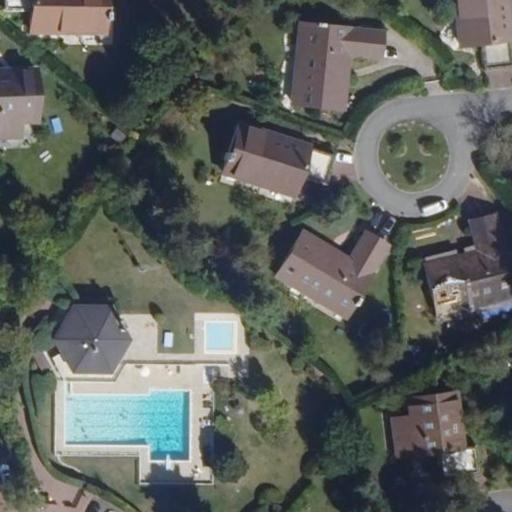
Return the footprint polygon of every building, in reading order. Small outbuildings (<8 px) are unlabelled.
[(102,28),(101,0),(3,0),(4,16),(30,15),(31,35),(62,35),(62,30),(102,28)] [(508,40),(503,0),(453,0),(455,11),(450,11),(454,44),(473,43),(477,70),(506,67),(504,41),(508,40)] [(383,65),(392,41),(318,16),(305,53),(298,50),(284,91),(332,109),(351,55),(383,65)] [(36,116),(33,66),(0,68),(0,133),(18,133),(17,117),(36,116)] [(319,183),(327,157),(304,149),(304,146),(233,122),(217,168),(259,182),(258,186),(288,196),(295,175),(319,183)] [(511,287),(489,213),(465,221),(474,251),(421,268),(436,316),(478,303),(477,299),(511,287)] [(346,307),(384,240),(364,227),(347,257),(299,229),(275,271),(312,294),(316,289),(346,307)] [(105,304),(64,302),(43,334),(63,371),(105,372),(124,338),(105,304)] [(456,443),(448,386),(398,393),(399,409),(384,411),(390,451),(427,445),(432,474),(471,468),(468,441),(456,443)]
